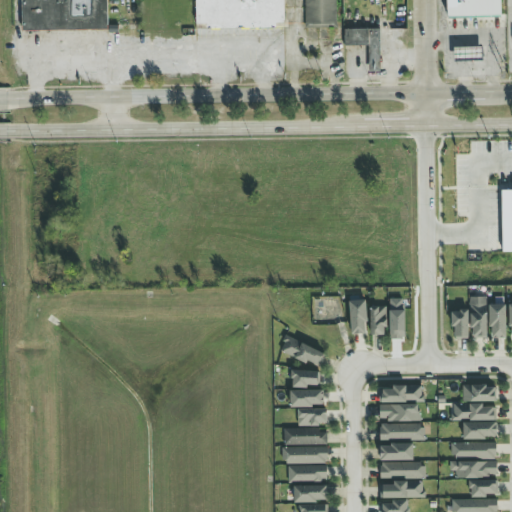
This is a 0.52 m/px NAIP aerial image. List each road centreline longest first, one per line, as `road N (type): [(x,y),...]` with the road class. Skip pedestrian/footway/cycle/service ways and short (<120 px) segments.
road 1 (secondary): [(425,96),(15,102)]
road 2 (secondary): [(16,133),(364,128)]
road 3 (residential): [(425,96),(425,367)]
road 4 (residential): [(352,367),(511,367)]
road 5 (residential): [(352,511),(352,367)]
